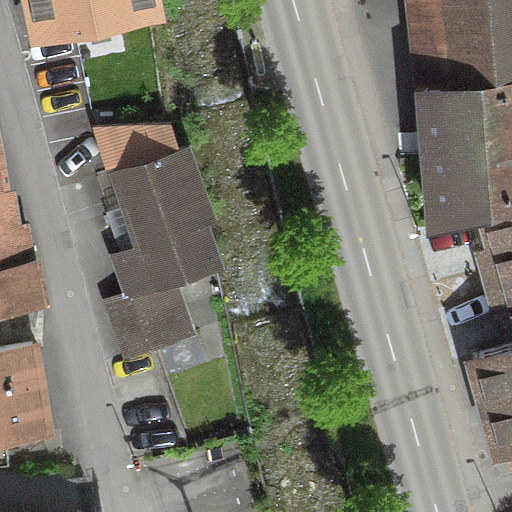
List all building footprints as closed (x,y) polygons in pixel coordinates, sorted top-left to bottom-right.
[(27,0),(35,34),(151,11),(148,0),(27,0)] [(511,0),(422,0),(430,86),(417,87),(430,225),(481,210),(481,207),(511,198),(511,0)] [(183,145),(174,147),(166,123),(91,129),(104,169),(110,169),(137,245),(115,253),(129,292),(103,301),(123,357),(187,335),(167,280),(212,264),(198,222),(207,219),(183,145)] [(511,198),(481,207),(481,210),(492,249),(497,247),(511,301),(511,304),(508,305),(511,319),(511,198)] [(0,266),(9,264),(0,207),(0,266)] [(0,310),(40,304),(31,259),(9,264),(0,266),(0,310)] [(511,343),(470,355),(497,451),(511,446),(511,343)] [(1,440),(44,434),(28,344),(0,348),(0,466),(5,466),(1,440)]
